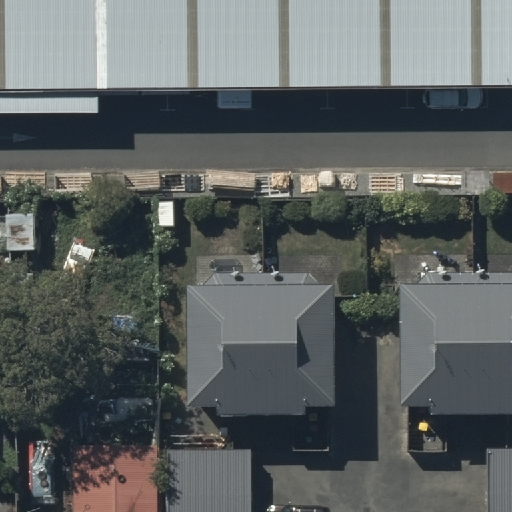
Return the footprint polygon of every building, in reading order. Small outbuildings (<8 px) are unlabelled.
[(511,0),(0,0),(0,90),(511,89),(511,0)] [(511,279),(431,279),(414,298),(403,298),(403,419),(432,419),(432,425),(511,424),(511,279)] [(334,419),(333,297),(324,297),(308,280),(217,280),(200,298),(188,298),(189,419),(218,419),(218,425),(304,425),(304,419),(334,419)] [(250,511),(250,453),(168,453),(168,511),(250,511)] [(511,511),(511,453),(487,454),(487,511),(511,511)] [(74,455),(74,511),(157,511),(157,454),(74,455)]
